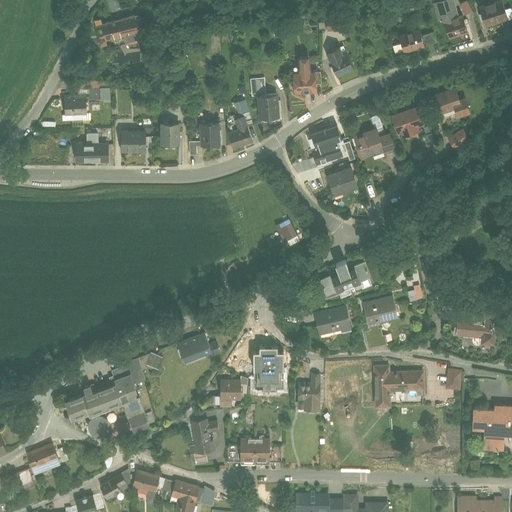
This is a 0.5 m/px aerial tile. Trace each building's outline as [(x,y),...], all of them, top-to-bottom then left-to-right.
[(443,20),(445,27),(460,22),(459,20),(453,0),(451,0),(432,5),(436,22),(443,20)] [(477,8),(484,31),(508,24),(504,13),(501,1),(477,8)] [(458,8),(464,20),(471,16),(465,4),(458,8)] [(419,5),(408,9),(410,15),(421,12),(419,5)] [(132,16),(98,24),(99,29),(95,30),(99,46),(123,40),(124,45),(138,41),(132,16)] [(463,19),(459,20),(460,22),(445,27),(449,42),(468,37),(463,19)] [(325,30),(325,35),(338,34),(337,20),(324,21),(324,24),(325,30)] [(403,55),(423,49),(420,38),(417,30),(398,36),(400,45),(403,52),(403,55)] [(432,34),(420,38),(423,49),(436,46),(432,34)] [(403,52),(400,45),(391,48),(393,55),(403,52)] [(335,78),(353,71),(346,53),(341,55),(338,47),(324,52),(335,78)] [(291,95),(315,93),(314,86),(313,72),(309,73),(307,56),(296,57),(297,73),(290,74),(291,95)] [(258,97),(265,97),(264,80),(250,80),(251,98),(258,97)] [(88,102),(88,103),(98,102),(98,89),(87,90),(88,102)] [(459,91),(437,98),(444,119),(458,115),(461,123),(474,119),(468,101),(462,103),(459,91)] [(265,97),(258,97),(259,122),(280,122),(279,96),(265,97)] [(84,97),(62,98),(63,118),(70,118),(85,117),(84,103),(84,97)] [(247,112),(243,101),(237,103),(239,108),(241,112),(242,114),(247,112)] [(85,117),(70,118),(70,126),(89,125),(88,103),(88,102),(84,103),(85,117)] [(417,107),(391,116),(398,135),(401,134),(402,139),(417,133),(416,129),(424,126),(417,107)] [(200,123),(198,123),(199,146),(219,145),(218,123),(210,123),(210,116),(199,116),(200,123)] [(231,149),(252,141),(243,116),(234,120),(237,129),(225,133),(231,149)] [(178,123),(158,123),(158,146),(178,146),(178,123)] [(337,126),(311,135),(313,138),(308,140),(317,165),(343,156),(338,141),(341,140),(337,126)] [(465,126),(449,136),(459,153),(475,143),(465,126)] [(362,158),(384,151),(379,137),(376,129),(354,137),(362,158)] [(144,130),(119,130),(119,154),(144,154),(144,137),(144,130)] [(75,163),(106,163),(106,144),(97,144),(97,134),(89,135),(83,135),(83,144),(74,144),(75,163)] [(388,134),(379,137),(384,151),(384,153),(394,150),(388,134)] [(196,141),(188,142),(188,156),(196,156),(196,141)] [(353,167),(328,176),(335,197),(360,188),(353,167)] [(363,255),(331,269),(339,288),(371,274),(363,255)] [(435,269),(429,270),(431,281),(438,279),(435,269)] [(410,281),(411,291),(424,289),(422,275),(415,276),(416,280),(410,281)] [(393,288),(363,295),(368,319),(377,316),(398,311),(393,288)] [(348,302),(318,309),(323,332),(353,326),(348,302)] [(494,306),(458,304),(457,319),(454,318),(453,327),(482,329),(481,335),(495,336),(496,322),(493,322),(494,306)] [(378,321),(377,316),(368,319),(369,322),(363,323),(368,341),(387,336),(385,327),(382,328),(380,320),(378,321)] [(208,329),(181,339),(188,357),(215,347),(208,329)] [(253,344),(253,381),(284,381),(284,344),(277,344),(277,339),(260,339),(260,344),(253,344)] [(92,408),(127,395),(135,419),(150,414),(139,381),(149,377),(141,355),(130,359),(131,362),(116,368),(119,378),(120,377),(120,378),(96,387),(94,380),(86,383),(88,389),(86,390),(85,389),(70,395),(77,413),(92,408)] [(397,405),(396,389),(429,388),(428,367),(395,368),(395,361),(376,362),(378,406),(397,405)] [(463,364),(448,361),(445,380),(461,382),(463,364)] [(307,395),(307,404),(314,404),(314,407),(325,406),(324,369),(313,370),(314,376),(302,376),(303,395),(307,395)] [(244,394),(244,375),(223,376),(224,395),(244,394)] [(504,445),(505,428),(511,427),(511,398),(494,398),(494,403),(473,402),(472,425),(482,425),(481,444),(504,445)] [(217,446),(215,427),(223,426),(222,415),(213,416),(213,413),(194,416),(199,449),(217,446)] [(56,447),(51,433),(24,443),(29,457),(56,447)] [(256,435),(242,435),(243,454),(256,454),(256,435)] [(270,435),(256,435),(256,454),(270,454),(270,435)] [(62,439),(56,441),(61,453),(66,451),(62,439)] [(32,471),(27,458),(9,464),(14,478),(32,471)] [(159,466),(136,460),(132,476),(136,477),(135,483),(153,488),(155,479),(158,468),(159,466)] [(120,463),(98,474),(105,488),(127,477),(120,463)] [(163,470),(160,480),(170,483),(173,472),(163,470)] [(173,470),(173,472),(170,483),(169,486),(176,488),(172,504),(189,508),(194,490),(197,478),(198,476),(173,470)] [(197,478),(194,490),(197,492),(205,478),(201,475),(199,479),(197,478)] [(330,505),(330,490),(329,484),(297,485),(298,505),(300,505),(300,511),(311,511),(311,505),(330,505)] [(93,487),(97,501),(104,499),(100,485),(93,487)] [(350,499),(358,499),(358,485),(343,486),(343,489),(343,507),(350,507),(350,499)] [(76,492),(77,496),(81,511),(99,511),(97,501),(93,487),(76,492)] [(343,507),(343,489),(330,490),(330,505),(330,508),(343,508),(343,507)] [(505,497),(505,491),(498,492),(498,494),(479,494),(479,491),(472,491),(460,491),(460,511),(504,511),(504,497),(505,497)] [(358,499),(350,499),(350,507),(350,511),(388,511),(388,493),(365,494),(365,499),(358,499)] [(81,511),(77,496),(70,499),(71,502),(72,509),(73,511),(81,511)] [(64,499),(64,502),(65,510),(72,509),(71,502),(70,499),(64,499)] [(64,502),(33,505),(34,511),(65,511),(65,510),(64,502)] [(241,509),(242,504),(210,502),(209,511),(250,511),(251,510),(241,509)]
